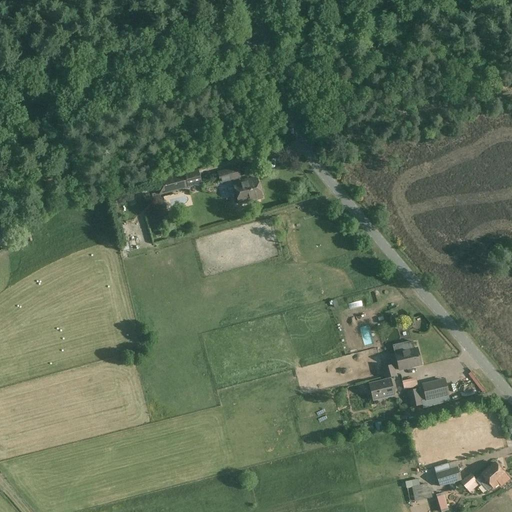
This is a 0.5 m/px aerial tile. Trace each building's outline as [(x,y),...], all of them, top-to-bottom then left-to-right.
[(214,162),(215,170),(236,166),(234,158),(214,162)] [(240,178),(241,178),(238,167),(217,173),(220,184),(233,180),(240,178)] [(189,185),(189,187),(202,184),(198,171),(157,182),(160,195),(166,193),(166,191),(189,185)] [(241,182),(240,178),(233,180),(234,184),(233,184),(236,195),(234,196),(233,198),(234,202),(236,204),(238,203),(239,204),(261,198),(256,178),(241,182)] [(0,245),(8,243),(6,235),(0,236),(0,245)] [(402,344),(394,346),(400,370),(421,365),(417,349),(404,352),(402,344)] [(397,376),(394,364),(382,368),(385,379),(397,376)] [(448,364),(428,368),(430,374),(449,370),(448,364)] [(472,370),(482,382),(487,377),(477,366),(472,370)] [(460,371),(469,378),(472,373),(464,367),(460,371)] [(418,386),(422,401),(424,401),(426,406),(449,400),(448,395),(449,394),(445,380),(418,386),(416,378),(402,382),(404,390),(418,387),(418,386)] [(370,385),(373,400),(394,395),(390,380),(370,385)] [(421,401),(422,401),(418,386),(418,387),(418,389),(406,392),(410,408),(422,405),(421,401)] [(440,487),(461,481),(456,461),(434,468),(440,487)] [(498,465),(497,465),(495,463),(482,475),(477,479),(488,491),(493,487),(494,488),(500,483),(498,481),(505,475),(500,468),(500,467),(498,465)] [(475,480),(470,474),(461,482),(469,493),(479,484),(475,480)] [(428,499),(424,485),(412,487),(415,502),(428,499)] [(444,511),(448,511),(443,494),(438,496),(442,511),(444,511)]
